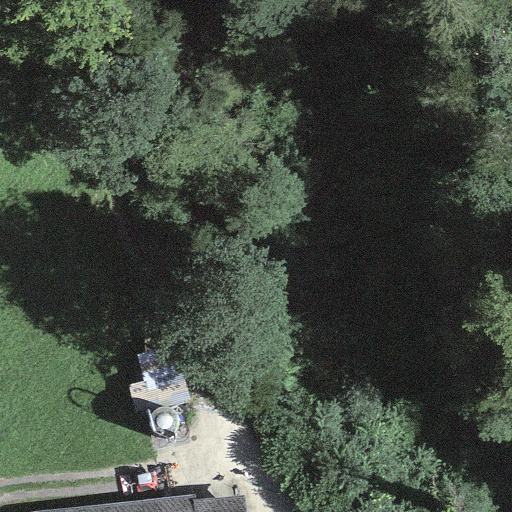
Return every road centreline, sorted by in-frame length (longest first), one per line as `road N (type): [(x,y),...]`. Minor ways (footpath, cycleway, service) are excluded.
road 1 (track): [(213,476),(212,412),(148,261),(133,188),(143,138),(211,0)]
road 2 (track): [(0,487),(213,476),(242,485),(268,511)]
